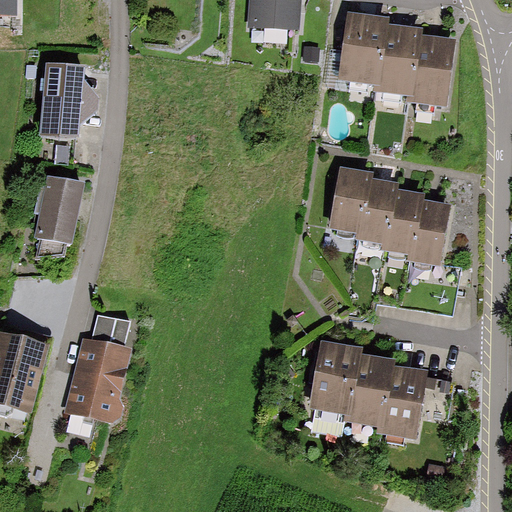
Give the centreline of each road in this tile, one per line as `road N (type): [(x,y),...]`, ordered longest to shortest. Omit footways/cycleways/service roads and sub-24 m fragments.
road 1 (residential): [(119,0),(109,173),(38,463)]
road 2 (residential): [(494,48),(504,129),(494,511)]
